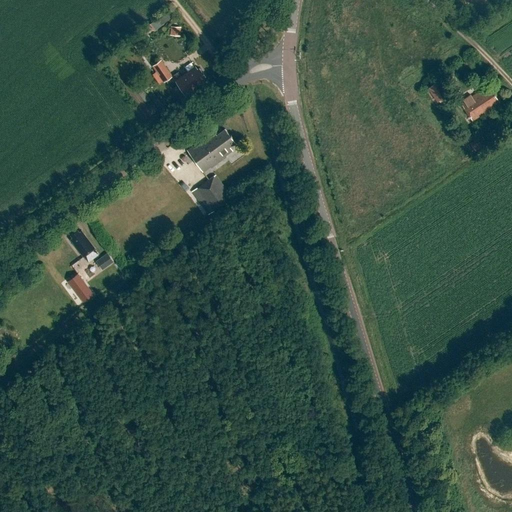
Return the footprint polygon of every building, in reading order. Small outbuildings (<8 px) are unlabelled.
[(167,12),(171,18),(174,15),(168,7),(158,14),(160,17),(167,12)] [(152,24),(158,30),(171,19),(165,12),(152,24)] [(171,35),(181,37),(182,28),(172,26),(171,35)] [(152,66),(163,83),(172,77),(161,60),(152,66)] [(197,69),(195,67),(175,81),(185,97),(206,82),(203,78),(205,76),(199,68),(197,69)] [(439,81),(429,88),(438,102),(448,95),(439,81)] [(464,102),(461,104),(472,121),(499,103),(491,91),(489,92),(487,88),(479,93),(478,92),(472,97),(470,95),(463,100),(464,102)] [(232,151),(229,147),(235,143),(225,129),(216,135),(215,133),(210,137),(208,135),(187,151),(203,172),(232,151)] [(232,198),(215,175),(191,192),(208,215),(232,198)] [(94,248),(81,231),(79,232),(77,230),(70,235),(72,238),(70,239),(83,257),(94,248)] [(107,253),(95,261),(102,270),(103,269),(108,276),(116,270),(111,263),(113,262),(107,253)] [(72,265),(78,273),(86,267),(80,259),(72,265)] [(67,280),(84,302),(94,294),(78,273),(67,280)]
